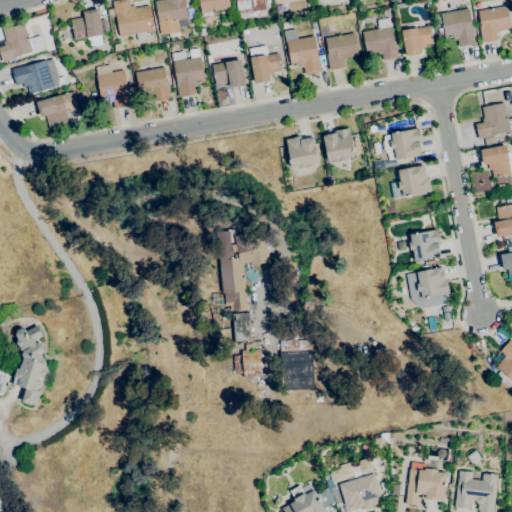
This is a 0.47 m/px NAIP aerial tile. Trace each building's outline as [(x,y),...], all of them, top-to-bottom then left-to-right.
[(137,41),(136,34),(119,37),(115,16),(108,17),(106,10),(113,8),(112,1),(117,0),(128,0),(129,6),(133,5),(134,8),(148,5),(153,31),(146,32),(147,39),(137,41)] [(160,34),(154,1),(159,0),(185,0),(186,3),(184,3),(187,18),(186,18),(187,25),(177,27),(178,31),(160,34)] [(202,22),(198,0),(228,0),(230,8),(213,11),(214,20),(202,22)] [(239,19),(235,0),(263,0),(266,14),(239,19)] [(481,43),(478,26),(480,26),(477,11),(506,5),(510,27),(498,30),(498,32),(495,33),(496,40),(481,43)] [(458,47),(457,40),(453,40),(452,37),(445,39),(440,13),(468,8),(474,44),(458,47)] [(89,47),(87,37),(74,39),(70,19),(83,17),(82,12),(98,9),(102,34),(99,35),(101,45),(89,47)] [(382,60),(381,53),(377,54),(377,51),(366,54),(362,32),(377,29),(375,21),(389,18),(393,42),(394,41),(397,57),(382,60)] [(2,62),(0,56),(0,46),(4,45),(3,41),(5,40),(1,30),(23,23),(28,39),(38,36),(42,48),(13,57),(14,58),(2,62)] [(405,56),(400,31),(415,28),(416,28),(429,26),(432,43),(424,45),(425,47),(419,49),(420,53),(405,56)] [(304,74),(303,67),(299,68),(299,65),(291,66),(286,42),(285,42),(283,31),(295,28),(297,39),(314,35),(317,56),(323,55),(325,65),(320,66),(321,71),(304,74)] [(328,70),(325,54),(327,53),(325,38),(354,33),(357,55),(346,57),(346,59),(343,60),(344,67),(328,70)] [(114,51),(113,45),(121,43),(122,50),(114,51)] [(254,83),(248,48),(265,45),(266,55),(278,53),(281,71),(274,72),(274,74),(268,76),(269,81),(254,83)] [(178,97),(175,82),(177,81),(173,59),(190,55),(188,49),(197,48),(199,56),(200,56),(205,82),(197,83),(198,86),(194,87),(195,94),(178,97)] [(229,88),(228,83),(215,85),(211,61),(232,57),(232,60),(240,59),(244,85),(229,88)] [(29,94),(27,87),(23,88),(22,83),(15,85),(11,69),(24,65),(24,66),(45,60),(52,87),(29,94)] [(155,101),(154,92),(139,95),(134,72),(164,67),(170,98),(155,101)] [(114,108),(113,101),(108,102),(108,98),(100,100),(95,75),(123,70),(126,87),(128,86),(131,105),(114,108)] [(49,128),(45,115),(40,117),(35,102),(61,94),(61,95),(73,92),(78,108),(69,110),(73,121),(49,128)] [(478,139),(475,124),(482,122),(481,119),(483,118),(481,107),(503,103),(506,119),(511,117),(511,133),(507,135),(507,132),(493,134),(494,136),(478,139)] [(338,162),(338,159),(327,161),(322,136),(326,135),(325,135),(333,133),(333,131),(348,128),(353,156),(346,158),(346,160),(338,162)] [(387,160),(387,154),(382,150),(381,143),(383,135),(389,135),(389,133),(419,128),(421,143),(418,143),(420,155),(387,160)] [(298,169),(297,166),(290,168),(284,139),(300,136),(300,139),(309,137),(310,138),(312,138),(317,162),(305,165),(306,167),(298,169)] [(484,145),(483,139),(494,136),(495,142),(484,145)] [(492,177),(491,169),(488,170),(487,164),(482,165),(479,150),(504,145),(510,174),(492,177)] [(373,170),(371,163),(381,161),(383,169),(373,170)] [(392,198),(389,183),(399,181),(397,170),(421,165),(422,169),(423,169),(425,177),(428,176),(429,183),(428,184),(429,191),(392,198)] [(511,233),(495,237),(492,222),(497,221),(495,207),(511,203),(511,233)] [(414,261),(411,249),(409,250),(408,242),(410,242),(408,235),(437,229),(442,256),(414,261)] [(231,311),(229,292),(222,293),(217,245),(231,244),(231,241),(252,232),(253,238),(264,236),(268,261),(253,266),(253,269),(243,274),(247,309),(231,311)] [(511,282),(510,274),(507,275),(506,269),(502,270),(499,254),(511,251),(511,282)] [(423,308),(415,306),(410,299),(405,275),(440,267),(441,271),(443,279),(445,279),(448,293),(444,294),(446,303),(423,308)] [(234,342),(231,314),(248,312),(251,340),(234,342)] [(33,406),(20,401),(25,388),(12,383),(13,378),(12,378),(15,368),(18,369),(22,357),(21,354),(21,352),(16,343),(17,339),(14,335),(16,330),(20,328),(24,330),(25,331),(36,325),(42,335),(33,340),(35,343),(37,342),(41,344),(44,349),(42,353),(39,355),(42,359),(43,359),(45,364),(43,369),(45,370),(42,379),(41,378),(38,388),(40,389),(41,391),(40,394),(38,395),(37,395),(36,396),(38,397),(36,402),(34,403),(33,406)] [(280,352),(279,341),(308,340),(308,350),(280,352)] [(511,385),(509,389),(494,376),(499,371),(495,367),(505,356),(499,351),(509,340),(511,342),(511,385)] [(243,378),(242,373),(234,373),(233,355),(241,354),(240,350),(259,349),(261,376),(243,378)] [(281,390),(279,352),(311,351),(313,389),(281,390)] [(437,460),(426,459),(427,454),(436,455),(436,452),(439,449),(443,449),(445,452),(445,455),(442,458),(438,458),(437,456),(437,460)] [(472,465),(466,456),(474,450),(480,458),(472,465)] [(419,505),(404,504),(409,468),(424,470),(424,468),(436,470),(436,472),(445,473),(442,501),(424,498),(425,495),(416,494),(416,497),(420,497),(419,505)] [(492,511),(477,511),(478,510),(476,510),(477,503),(475,501),(470,500),(469,509),(453,507),(458,470),(471,472),(470,479),(481,480),(482,473),(497,475),(492,511)] [(346,511),(338,484),(373,473),(380,495),(377,496),(379,503),(373,504),(374,506),(362,509),(362,507),(346,511)] [(398,495),(391,494),(392,484),(399,485),(398,495)] [(283,511),(281,508),(295,500),(289,491),(298,486),(303,495),(312,489),(325,511),(283,511)] [(325,496),(322,490),(327,487),(330,493),(325,496)]
